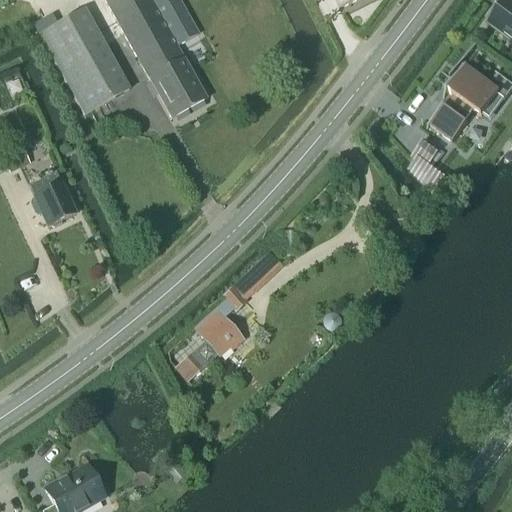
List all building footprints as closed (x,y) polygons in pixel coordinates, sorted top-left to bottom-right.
[(174,0),(99,0),(170,122),(205,102),(175,50),(197,37),(174,0)] [(331,0),(338,13),(364,0),(331,0)] [(511,5),(507,2),(488,27),(511,45),(510,47),(511,48),(511,5)] [(83,12),(37,38),(83,119),(128,93),(83,12)] [(461,67),(475,48),(474,47),(448,82),(449,82),(450,82),(453,85),(441,101),(443,101),(447,95),(453,99),(444,111),(443,110),(443,109),(442,108),(425,132),(426,132),(429,128),(451,145),(466,126),(463,124),(471,112),(481,119),(497,97),(504,103),(511,91),(511,87),(495,75),(494,76),(496,78),(488,88),(461,67)] [(73,218),(54,176),(27,188),(31,198),(33,202),(30,204),(28,208),(33,219),(37,221),(41,219),(46,231),(73,218)] [(269,257),(262,263),(271,274),(278,268),(269,257)] [(225,302),(193,331),(217,359),(228,350),(231,353),(241,343),(221,321),(232,312),(234,314),(244,305),(238,298),(245,291),(238,284),(222,299),(225,302)] [(82,511),(103,501),(86,470),(69,480),(68,479),(43,493),(52,509),(46,511),(82,511)]
